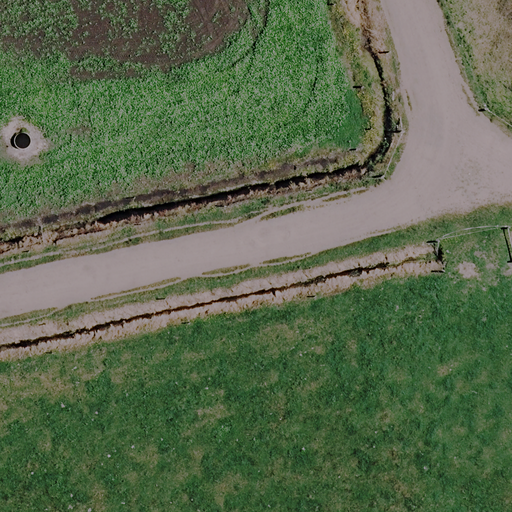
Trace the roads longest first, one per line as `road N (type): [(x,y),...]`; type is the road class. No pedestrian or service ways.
road 1 (track): [(0,303),(511,200)]
road 2 (track): [(506,202),(434,0)]
